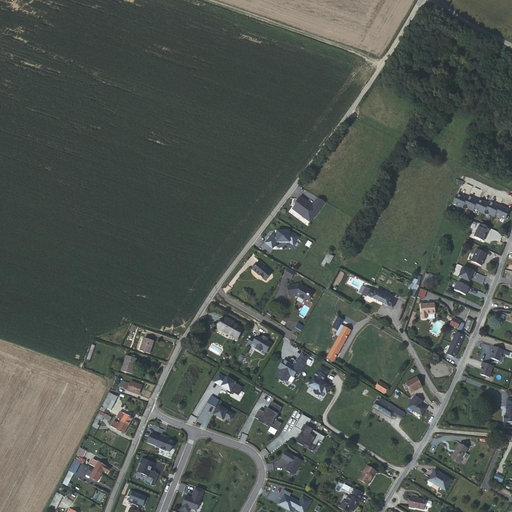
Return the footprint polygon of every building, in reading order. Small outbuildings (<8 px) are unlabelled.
[(506,220),(510,211),(500,207),(499,208),(490,203),(489,205),(482,202),(482,203),(478,201),(478,202),(468,197),(467,199),(461,196),(460,197),(457,195),(453,204),(463,209),(464,207),(465,210),(467,209),(473,212),(474,210),(484,215),(485,213),(486,216),(489,215),(495,218),(496,216),(506,220)] [(306,220),(311,224),(326,204),(318,200),(313,207),(301,198),(298,203),(299,204),(293,211),(299,215),(301,212),(308,217),(306,220)] [(490,229),(480,225),(474,238),(483,242),(488,232),(489,233),(490,229)] [(290,243),(293,246),(300,239),(294,234),(290,234),(290,232),(277,233),(277,235),(273,235),(266,245),(273,251),(277,245),(290,243)] [(471,262),(482,267),(487,255),(477,250),(471,262)] [(323,263),(330,265),(333,256),(326,254),(323,263)] [(264,266),(260,262),(253,271),(265,281),(271,274),(263,267),(264,266)] [(476,273),(464,267),(459,278),(469,283),(472,277),(474,278),(476,273)] [(287,269),(284,275),(288,278),(289,276),(293,278),(295,274),(287,269)] [(412,289),(409,295),(414,297),(420,280),(412,277),(408,287),(412,289)] [(469,292),(471,288),(458,283),(455,291),(466,296),(468,292),(469,292)] [(290,297),(298,296),(307,301),(308,301),(313,293),(312,292),(309,291),(308,291),(301,287),(298,287),(297,285),(288,286),(290,297)] [(420,288),(418,296),(424,298),(427,291),(420,288)] [(369,290),(366,296),(393,309),(396,302),(369,290)] [(421,304),(422,315),(427,315),(435,315),(434,304),(421,304)] [(448,324),(456,327),(459,320),(451,317),(448,324)] [(332,328),(335,329),(337,331),(343,321),(337,318),(335,322),(332,328)] [(226,319),(220,330),(237,340),(243,330),(234,325),(234,323),(226,319)] [(351,331),(344,327),(338,337),(336,342),(327,358),(333,362),(343,343),(351,331)] [(453,357),(463,336),(457,333),(447,354),(453,357)] [(250,346),(259,352),(260,351),(265,353),(270,344),(266,341),(267,340),(262,336),(261,338),(259,338),(254,339),(251,337),(246,344),(250,346)] [(153,342),(144,339),(140,350),(149,353),(153,342)] [(503,349),(493,346),(491,350),(492,350),(490,358),(499,361),(503,349)] [(298,359),(304,363),(308,356),(301,352),(298,359)] [(136,360),(127,357),(122,371),(132,374),(136,360)] [(292,366),(283,361),(278,369),(279,369),(276,375),(278,376),(278,380),(282,382),(285,381),(287,382),(290,376),(293,378),(295,374),(297,376),(305,363),(304,363),(298,359),(297,359),(292,366)] [(493,366),(482,363),(481,367),(482,367),(480,373),(481,375),(489,378),(493,366)] [(319,370),(326,375),(329,371),(321,366),(319,370)] [(326,375),(319,370),(311,381),(308,379),(305,384),(310,387),(309,388),(314,391),(314,392),(315,395),(319,396),(322,392),(326,394),(331,387),(322,382),(326,375)] [(232,392),(238,396),(243,388),(226,378),(226,379),(219,375),(215,382),(229,390),(228,392),(231,394),(232,392)] [(411,393),(423,387),(417,376),(405,382),(411,393)] [(130,386),(128,391),(139,394),(142,386),(131,382),(130,386)] [(380,383),(376,389),(383,393),(387,387),(380,383)] [(372,392),(370,391),(370,392),(359,386),(356,391),(366,397),(368,400),(372,392)] [(117,397),(110,393),(103,406),(111,410),(117,397)] [(220,400),(215,398),(211,405),(215,408),(220,400)] [(391,406),(380,398),(374,407),(391,418),(394,413),(398,415),(398,416),(401,419),(405,413),(391,406)] [(265,424),(278,431),(282,424),(276,421),(277,420),(275,419),(282,408),(272,402),(268,409),(267,408),(264,413),(260,410),(255,418),(260,421),(261,420),(266,423),(265,424)] [(417,407),(413,414),(417,416),(424,405),(420,403),(417,407)] [(217,408),(213,415),(223,420),(225,417),(231,420),(234,415),(219,406),(218,409),(217,408)] [(122,419),(121,422),(128,426),(132,418),(121,412),(118,417),(122,419)] [(104,417),(99,414),(92,426),(97,429),(99,426),(97,424),(100,420),(102,421),(104,418),(109,421),(111,417),(106,414),(104,417)] [(301,418),(310,424),(312,420),(303,415),(301,418)] [(310,424),(301,418),(296,427),(304,432),(301,436),(300,435),(298,439),(298,440),(297,442),(303,446),(304,444),(309,447),(308,449),(313,452),(319,441),(322,443),(325,438),(308,427),(310,424)] [(128,426),(121,422),(120,424),(114,421),(112,426),(124,434),(128,426)] [(151,434),(148,443),(156,446),(156,447),(161,449),(160,450),(164,451),(165,450),(169,452),(171,448),(172,449),(175,442),(165,438),(166,437),(161,435),(160,437),(151,434)] [(459,463),(462,458),(465,453),(467,449),(459,444),(456,449),(457,449),(454,453),(451,458),(459,463)] [(86,452),(79,449),(76,455),(82,458),(86,452)] [(302,462),(286,452),(282,458),(290,463),(285,470),(294,476),(302,462)] [(94,470),(101,474),(103,471),(106,466),(99,463),(96,461),(93,459),(90,464),(96,467),(94,470)] [(137,472),(148,477),(150,471),(150,470),(151,468),(153,468),(154,464),(142,459),(140,463),(141,464),(137,472)] [(80,464),(75,461),(66,478),(70,480),(73,473),(75,474),(80,464)] [(367,466),(359,480),(368,485),(371,480),(370,479),(375,472),(367,466)] [(97,482),(101,474),(94,470),(93,472),(89,470),(86,477),(89,478),(89,477),(97,482)] [(434,470),(428,481),(429,481),(427,484),(428,486),(430,487),(432,486),(433,484),(445,490),(451,480),(434,470)] [(70,480),(66,478),(63,484),(72,489),(73,486),(68,483),(70,480)] [(196,511),(204,491),(196,488),(194,492),(195,492),(193,498),(186,496),(182,505),(196,511)] [(281,501),(279,505),(290,511),(292,507),(296,509),(301,511),(305,511),(311,501),(303,496),(299,502),(290,497),(291,494),(284,490),(279,498),(282,500),(281,501)] [(359,501),(360,501),(363,494),(354,490),(351,496),(350,495),(350,496),(348,497),(347,499),(347,501),(345,501),(343,502),(342,503),(339,508),(345,511),(348,507),(349,508),(350,509),(355,511),(358,506),(357,505),(359,501)] [(144,502),(145,503),(147,498),(129,491),(127,496),(130,498),(128,503),(137,507),(139,507),(140,505),(142,506),(144,502)] [(62,496),(57,493),(50,507),(55,510),(62,496)] [(425,506),(426,502),(422,501),(419,500),(411,498),(409,508),(414,509),(424,511),(425,506)]
